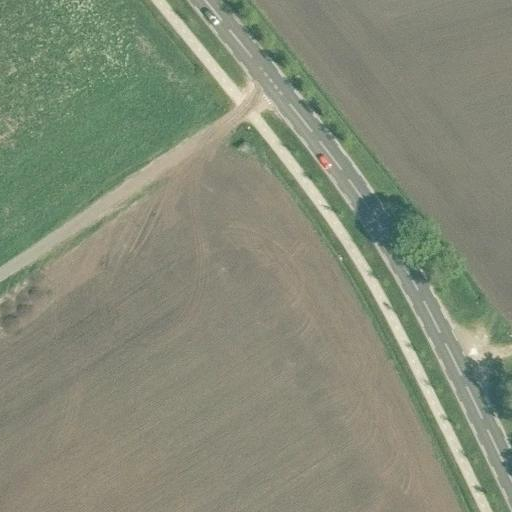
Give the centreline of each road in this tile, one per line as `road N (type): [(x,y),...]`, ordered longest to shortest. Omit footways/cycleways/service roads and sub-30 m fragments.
road 1 (secondary): [(511,485),(385,234),(203,0)]
road 2 (track): [(245,109),(0,274)]
